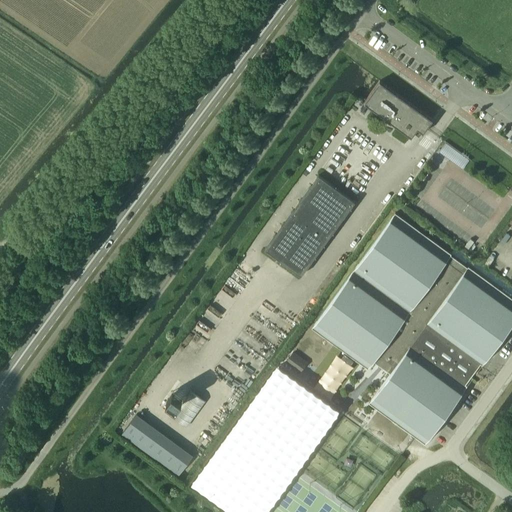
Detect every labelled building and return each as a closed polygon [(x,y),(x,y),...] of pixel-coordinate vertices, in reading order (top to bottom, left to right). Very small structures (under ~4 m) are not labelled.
[(364,102),(365,103),(411,137),(412,136),(416,130),(420,133),(422,131),(423,132),(422,132),(423,133),(433,119),(380,81),(364,102)] [(462,169),(469,160),(445,143),(439,152),(462,169)] [(265,248),(301,275),(355,201),(318,174),(265,248)] [(451,253),(395,212),(312,327),(368,368),(373,361),(390,373),(369,402),(425,443),(467,385),(465,384),(481,363),(482,365),(511,323),(511,297),(468,266),(468,267),(451,254),(451,253)] [(308,361),(293,351),(285,362),(300,373),(308,361)] [(205,400),(178,380),(159,406),(186,426),(205,400)]
